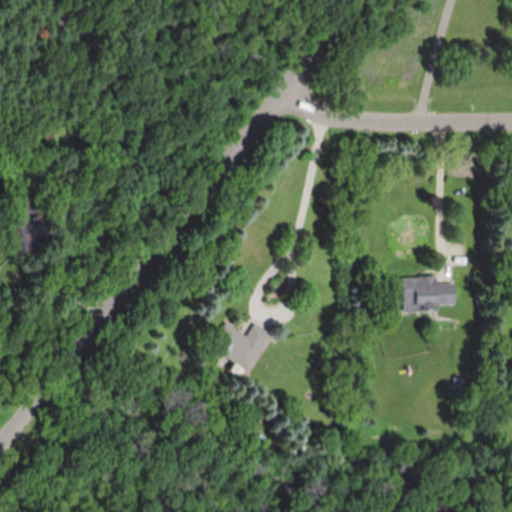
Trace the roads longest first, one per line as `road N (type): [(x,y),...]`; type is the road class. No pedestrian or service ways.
road 1 (residential): [(0,439),(185,207),(286,95),(350,0)]
road 2 (residential): [(511,126),(325,118),(286,95)]
